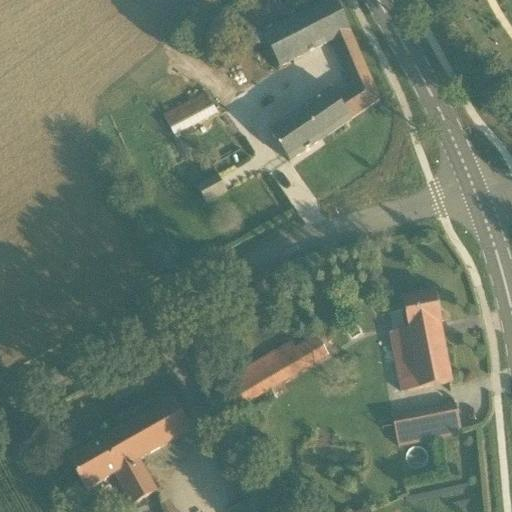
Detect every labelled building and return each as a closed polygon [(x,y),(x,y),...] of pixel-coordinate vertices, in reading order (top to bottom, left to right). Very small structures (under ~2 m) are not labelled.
[(30,0),(37,13),(51,6),(50,4),(58,0),(30,0)] [(276,104),(258,117),(290,164),(351,122),(351,121),(379,101),(335,0),(331,0),(263,30),(278,64),(330,42),(350,87),(335,98),(330,91),(288,121),(276,104)] [(205,93),(163,115),(174,138),(216,116),(205,93)] [(160,201),(204,180),(183,134),(138,155),(160,201)] [(204,203),(225,192),(217,177),(197,188),(204,203)] [(390,333),(402,394),(452,384),(440,325),(441,324),(435,293),(402,299),(408,330),(390,333)] [(237,410),(328,357),(317,338),(296,351),(291,343),(222,384),(237,410)] [(139,462),(191,433),(173,401),(68,460),(86,492),(115,476),(132,506),(156,492),(139,462)] [(456,408),(406,418),(392,420),(398,448),(462,435),(456,408)]
